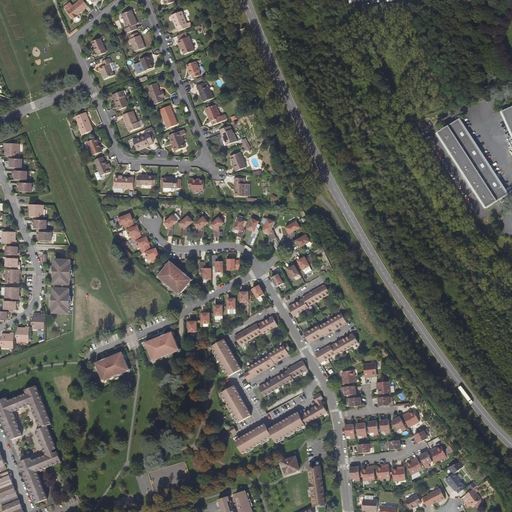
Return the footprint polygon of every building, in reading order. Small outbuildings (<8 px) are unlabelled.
[(82,0),(77,0),(79,1),(66,11),(73,20),(78,16),(77,15),(77,14),(84,8),(85,9),(88,7),(82,0)] [(127,34),(138,29),(136,25),(137,25),(132,11),(122,14),(127,28),(125,30),(127,34)] [(175,20),(178,28),(179,31),(189,28),(182,11),(172,16),(174,21),(175,20)] [(142,42),(139,37),(138,33),(131,36),(133,39),(131,40),(136,52),(146,48),(143,42),(142,42)] [(190,41),(188,38),(178,42),(180,46),(181,46),(183,49),(185,55),(195,51),(191,41),(190,41)] [(101,39),(93,42),(97,52),(99,56),(107,53),(101,39)] [(110,59),(102,62),(104,67),(100,68),(105,79),(114,75),(110,64),(112,63),(110,59)] [(145,63),(146,62),(145,59),(135,63),(139,74),(148,71),(146,66),(145,63)] [(197,61),(188,65),(190,69),(188,70),(190,75),(192,74),(193,78),(201,75),(199,72),(201,71),(197,61)] [(150,93),(155,105),(164,102),(163,98),(166,96),(164,91),(161,93),(159,89),(159,88),(157,83),(149,87),(151,93),(150,93)] [(208,87),(206,83),(197,87),(198,91),(199,90),(204,102),(214,98),(209,87),(208,87)] [(124,91),(114,95),(116,100),(115,100),(119,110),(129,107),(125,97),(126,96),(124,91)] [(161,110),(168,129),(178,125),(170,106),(161,110)] [(210,115),(212,122),(214,126),(223,122),(216,106),(206,110),(208,116),(210,115)] [(511,107),(503,112),(511,132),(511,107)] [(88,119),(86,113),(76,117),(83,135),(94,131),(89,119),(88,119)] [(124,117),(128,127),(129,126),(131,131),(141,128),(139,122),(138,123),(134,113),(124,117)] [(508,195),(460,119),(438,133),(487,208),(508,195)] [(224,138),(227,146),(238,142),(234,133),(234,134),(231,126),(221,131),(224,138)] [(174,144),(177,151),(186,148),(181,136),(186,135),(184,130),(169,136),(172,144),(174,144)] [(143,147),(154,142),(150,133),(134,140),(138,150),(144,148),(143,147)] [(98,144),(96,139),(90,142),(94,151),(96,155),(102,152),(100,149),(101,148),(100,143),(98,144)] [(249,139),(241,140),(242,147),(246,146),(247,151),(250,150),(249,139)] [(5,155),(10,155),(14,156),(18,156),(18,144),(12,144),(4,144),(4,147),(5,147),(5,155)] [(235,168),(234,169),(236,172),(247,168),(241,154),(231,158),(233,163),(235,168)] [(103,157),(94,161),(101,176),(110,173),(106,162),(105,162),(103,157)] [(22,159),(8,159),(7,163),(10,163),(9,168),(22,168),(22,159)] [(27,171),(12,171),(12,175),(15,175),(14,180),(26,181),(27,171)] [(138,176),(137,186),(141,186),(142,185),(153,185),(153,177),(146,177),(146,176),(142,176),(138,176)] [(133,189),(134,179),(123,178),(115,178),(115,188),(133,189)] [(165,179),(164,188),(177,189),(178,180),(174,180),(174,179),(165,179)] [(193,191),(204,191),(204,181),(198,181),(198,180),(189,179),(189,189),(193,189),(193,191)] [(244,184),(244,179),(235,179),(235,184),(237,184),(236,192),(236,197),(245,197),(246,184),(244,184)] [(19,192),(31,193),(31,184),(17,183),(17,188),(20,188),(19,192)] [(44,205),(30,205),(29,209),(30,209),(30,217),(34,217),(39,217),(43,217),(44,205)] [(126,229),(127,228),(136,225),(133,219),(134,219),(131,212),(119,216),(121,223),(124,223),(126,229)] [(172,224),(177,220),(171,215),(163,222),(168,227),(167,235),(172,235),(173,225),(172,225),(172,224)] [(188,225),(192,221),(187,215),(179,223),(183,227),(183,235),(187,235),(188,226),(188,225)] [(203,225),(208,221),(203,216),(195,223),(199,228),(198,236),(203,236),(204,227),(203,226),(203,225)] [(214,229),(213,237),(218,238),(219,228),(218,227),(223,223),(218,217),(210,224),(214,229)] [(271,228),(274,220),(267,217),(263,227),(267,228),(272,239),(276,237),(272,229),(271,228)] [(242,226),(245,220),(238,218),(234,228),(239,230),(237,235),(241,237),(244,230),(242,226)] [(256,227),(258,221),(251,218),(248,228),(253,231),(251,236),(255,238),(258,230),(257,227),(256,227)] [(47,221),(32,220),(32,225),(35,225),(34,229),(46,230),(47,221)] [(289,241),(291,241),(293,232),(293,231),(298,228),(294,221),(285,226),(288,232),(286,240),(289,241)] [(136,240),(143,237),(140,232),(141,231),(138,224),(136,225),(127,228),(130,235),(131,235),(133,241),(136,240)] [(3,244),(17,244),(17,240),(16,240),(16,232),(11,232),(7,232),(3,232),(3,244)] [(51,233),(37,232),(37,237),(39,237),(39,241),(42,242),(46,242),(51,242),(51,233)] [(295,239),(299,246),(309,241),(305,234),(295,239)] [(147,235),(143,237),(136,240),(139,247),(140,246),(142,252),(145,251),(152,249),(149,243),(150,242),(147,235)] [(6,255),(21,256),(21,251),(18,251),(19,247),(6,246),(6,255)] [(157,247),(152,249),(145,251),(148,258),(151,257),(152,261),(163,258),(161,253),(159,254),(157,247)] [(223,272),(223,261),(216,261),(216,255),(212,255),(212,263),(215,267),(215,270),(215,272),(223,272)] [(305,257),(305,256),(298,260),(303,269),(310,265),(305,256),(305,257)] [(7,259),(6,267),(21,268),(21,263),(18,263),(18,259),(7,259)] [(240,268),(240,260),(235,260),(235,259),(227,259),(227,270),(235,270),(235,268),(240,268)] [(56,260),(55,264),(55,267),(54,267),(53,278),(55,278),(55,285),(70,286),(70,281),(69,279),(71,279),(72,269),(70,269),(70,266),(71,266),(71,261),(56,260)] [(192,278),(187,274),(186,275),(183,273),(184,272),(170,261),(165,267),(159,274),(159,277),(163,281),(164,280),(175,289),(174,290),(178,293),(182,292),(188,285),(187,284),(192,278)] [(211,279),(211,268),(204,268),(204,262),(199,262),(200,271),(203,274),(203,279),(211,279)] [(299,273),(294,264),(288,268),(293,277),(299,273)] [(22,270),(6,270),(6,281),(10,282),(14,282),(20,282),(20,274),(22,274),(22,270)] [(271,278),(277,287),(284,283),(278,273),(271,278)] [(264,294),(259,285),(252,289),(257,298),(264,294)] [(288,308),(294,317),(309,308),(308,308),(331,294),(325,285),(303,297),(303,299),(296,303),(288,308)] [(6,300),(21,300),(21,296),(20,296),(20,288),(15,288),(10,288),(6,288),(6,300)] [(54,307),(54,314),(69,315),(69,310),(68,310),(68,308),(70,308),(70,297),(69,297),(69,295),(70,295),(70,290),(55,289),(54,296),(53,296),(52,307),(54,307)] [(249,302),(249,291),(240,291),(241,302),(249,302)] [(236,308),(235,298),(228,298),(228,308),(236,308)] [(11,310),(14,310),(17,310),(17,307),(20,307),(20,302),(6,301),(5,309),(11,310)] [(223,315),(222,305),(214,305),(215,316),(223,315)] [(10,312),(0,312),(0,320),(1,320),(5,320),(8,320),(8,317),(10,317),(10,312)] [(210,323),(210,313),(201,313),(202,323),(210,323)] [(304,334),(310,344),(324,335),(325,337),(347,324),(342,314),(319,327),(318,326),(304,334)] [(45,318),(45,316),(42,315),(42,317),(34,316),(34,321),(34,325),(34,329),(45,330),(45,327),(45,318)] [(272,316),(265,320),(258,324),(257,323),(249,328),(235,336),(240,346),(262,333),(263,334),(278,325),(272,316)] [(197,332),(197,321),(189,321),(189,332),(197,332)] [(29,343),(30,328),(27,328),(26,330),(18,329),(18,334),(18,338),(18,342),(29,343)] [(163,336),(162,335),(145,342),(148,349),(151,357),(155,359),(159,357),(172,351),(173,352),(177,350),(178,347),(175,338),(174,338),(171,331),(165,333),(166,335),(163,336)] [(315,354),(321,364),(336,355),(336,356),(358,343),(353,333),(331,346),(330,345),(315,354)] [(14,349),(14,335),(11,334),(10,336),(2,335),(2,340),(2,344),(2,348),(14,349)] [(225,340),(212,347),(229,377),(242,369),(225,340)] [(273,363),(281,358),(288,354),(286,351),(290,349),(286,343),(268,353),(268,354),(246,367),(248,370),(243,373),(247,380),(266,368),(274,364),(273,363)] [(122,351),(105,357),(106,359),(103,361),(102,359),(95,361),(99,369),(98,370),(102,380),(105,379),(110,377),(109,376),(122,371),(122,372),(128,370),(128,371),(130,371),(130,370),(130,369),(129,367),(125,358),(122,351)] [(307,370),(301,360),(287,368),(288,369),(258,387),(264,396),(293,379),(293,378),(307,370)] [(364,365),(366,378),(371,377),(371,376),(377,375),(376,363),(364,365)] [(357,383),(356,377),(355,378),(354,371),(342,372),(344,384),(357,383)] [(390,382),(376,383),(377,388),(379,388),(379,395),(391,394),(390,382)] [(6,398),(0,400),(0,413),(11,440),(22,436),(12,412),(31,405),(40,428),(36,430),(45,455),(32,461),(30,458),(19,462),(36,504),(47,499),(36,472),(42,469),(61,462),(57,451),(53,453),(52,450),(56,449),(47,426),(51,424),(36,386),(25,390),(26,393),(8,401),(6,398)] [(233,386),(221,394),(238,424),(251,416),(233,386)] [(355,386),(342,388),(342,392),(345,391),(346,396),(357,395),(355,386)] [(319,394),(315,396),(316,398),(314,399),(316,402),(319,400),(322,399),(319,394)] [(392,396),(378,398),(379,407),(390,405),(389,401),(392,401),(392,396)] [(361,397),(347,399),(347,403),(350,403),(351,407),(362,406),(361,397)] [(267,428),(265,425),(264,424),(235,442),(242,454),(272,437),(275,443),(305,426),(305,425),(326,412),(320,402),(317,405),(299,415),(297,412),(268,430),(267,428)] [(403,416),(409,428),(420,422),(415,412),(409,415),(408,413),(403,416)] [(403,432),(406,430),(400,417),(393,421),(398,430),(401,429),(403,432)] [(391,434),(389,420),(381,421),(382,432),(386,431),(386,434),(391,434)] [(379,435),(378,421),(369,422),(370,433),(374,433),(375,436),(379,435)] [(368,437),(366,424),(357,424),(359,435),(362,435),(363,438),(368,437)] [(346,431),(347,437),(350,436),(351,439),(356,439),(354,425),(345,426),(346,431)] [(426,430),(415,436),(419,444),(428,439),(426,435),(429,433),(427,429),(426,430)] [(396,441),(386,442),(387,447),(390,446),(390,451),(401,449),(400,440),(396,441)] [(372,443),(368,444),(359,445),(360,454),(370,453),(370,448),(373,448),(372,443)] [(430,451),(436,463),(447,458),(441,447),(436,450),(435,449),(430,451)] [(420,456),(426,469),(430,467),(429,464),(432,462),(427,453),(420,456)] [(300,470),(298,461),(297,460),(296,457),(281,461),(286,474),(300,470)] [(407,464),(412,475),(423,470),(417,458),(412,460),(413,462),(407,464)] [(377,468),(379,480),(391,478),(389,465),(384,465),(384,467),(377,468)] [(325,505),(321,467),(309,469),(313,506),(325,505)] [(362,469),(364,481),(375,480),(374,467),(369,467),(369,468),(362,469)] [(393,470),(394,482),(406,480),(404,467),(399,468),(399,469),(393,470)] [(351,469),(352,480),(357,479),(357,482),(361,482),(359,468),(351,469)] [(8,472),(0,475),(0,489),(13,484),(8,472)] [(231,472),(209,479),(213,493),(232,487),(235,486),(231,472)] [(450,484),(452,486),(456,492),(457,491),(459,495),(467,489),(455,474),(446,481),(449,485),(450,484)] [(17,493),(13,484),(0,489),(0,499),(1,503),(13,499),(11,495),(17,493)] [(428,508),(433,505),(438,503),(441,501),(441,502),(446,500),(441,490),(428,496),(429,497),(423,499),(428,508)] [(246,491),(236,494),(238,499),(240,499),(240,501),(243,507),(243,509),(241,509),(242,511),(253,511),(252,508),(247,494),(246,491)] [(470,493),(466,496),(468,499),(468,500),(473,507),(481,501),(474,491),(473,491),(470,493)] [(406,501),(411,510),(416,508),(416,507),(422,504),(418,495),(406,501)] [(132,496),(118,500),(120,509),(135,504),(132,496)] [(378,511),(379,500),(374,500),(375,497),(367,496),(366,497),(366,500),(364,500),(363,510),(378,511)] [(229,497),(219,500),(220,503),(222,511),(233,511),(231,511),(229,505),(228,503),(230,502),(229,497)] [(23,509),(20,500),(14,502),(13,499),(1,503),(4,511),(15,511),(23,509)]
